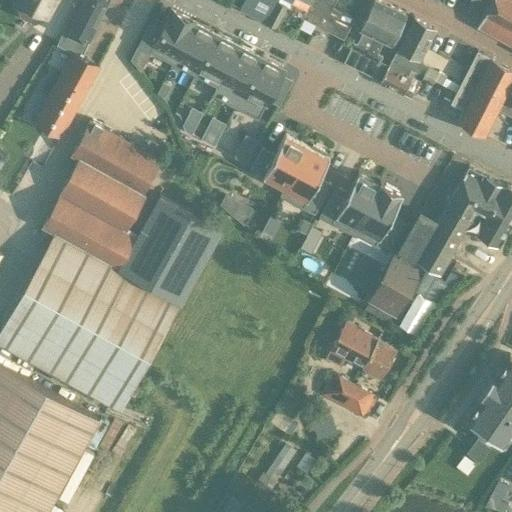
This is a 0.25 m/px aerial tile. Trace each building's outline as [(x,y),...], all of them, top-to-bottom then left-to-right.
[(47,16),(55,0),(18,0),(19,1),(17,5),(18,12),(35,21),(41,19),(44,14),(47,16)] [(79,0),(59,42),(74,49),(82,54),(88,40),(89,41),(108,0),(79,0)] [(264,21),(274,0),(243,0),(239,8),(264,21)] [(287,6),(276,0),(274,0),(264,21),(276,27),(287,6)] [(296,0),(291,11),(295,13),(303,17),(311,0),(296,0)] [(332,0),(311,0),(303,17),(343,37),(353,17),(330,6),(332,0)] [(377,53),(383,40),(390,44),(405,13),(378,0),(373,0),(359,29),(363,30),(357,43),(353,41),(343,62),(371,76),(382,55),(377,53)] [(511,0),(490,0),(477,25),(511,43),(511,0)] [(149,22),(137,44),(149,50),(149,51),(172,63),(194,22),(195,21),(194,20),(171,8),(161,28),(149,22)] [(397,47),(391,60),(410,70),(416,73),(423,60),(420,58),(436,29),(414,17),(398,48),(397,47)] [(194,22),(172,63),(195,74),(216,33),(194,22)] [(216,33),(195,74),(216,86),(217,86),(238,45),(216,33)] [(216,86),(212,94),(235,106),(261,57),(238,45),(217,86),(216,86)] [(34,119),(61,134),(100,64),(82,54),(74,49),(34,119)] [(455,121),(483,135),(499,105),(511,79),(511,68),(476,50),(468,66),(459,84),(455,91),(449,102),(462,109),(455,121)] [(261,57),(235,106),(258,118),(284,69),(261,57)] [(410,70),(391,60),(380,81),(409,96),(412,91),(418,81),(410,77),(407,75),(410,70)] [(438,73),(435,80),(455,91),(459,84),(438,73)] [(511,79),(499,105),(508,109),(506,112),(511,115),(511,79)] [(164,84),(159,95),(166,98),(172,88),(164,84)] [(0,325),(0,338),(122,407),(222,226),(161,191),(139,232),(127,225),(131,218),(140,222),(154,196),(142,190),(161,155),(91,116),(72,151),(79,155),(61,188),(62,189),(43,222),(55,228),(0,325)] [(186,117),(182,124),(185,130),(186,130),(192,133),(197,122),(191,120),(186,117)] [(220,134),(207,127),(201,138),(214,144),(220,134)] [(262,146),(250,168),(284,186),(285,186),(307,144),(285,132),(275,152),(262,146)] [(245,133),(233,155),(245,161),(257,139),(245,133)] [(284,186),(280,194),(280,195),(315,213),(331,182),(319,175),(329,156),(325,154),(327,151),(313,144),(312,146),(307,144),(285,186),(284,186)] [(0,180),(15,190),(33,161),(10,147),(0,163),(0,180)] [(436,221),(414,259),(423,264),(438,272),(469,217),(459,212),(463,205),(462,205),(464,201),(468,203),(474,190),(480,193),(482,190),(494,196),(500,184),(468,165),(436,221)] [(335,184),(319,214),(353,232),(380,182),(379,182),(358,171),(347,190),(335,184)] [(380,182),(353,232),(388,251),(404,220),(391,214),(403,192),(381,180),(380,179),(379,182),(380,182)] [(469,217),(479,223),(475,232),(498,243),(511,218),(511,185),(506,183),(500,184),(494,196),(482,190),(480,193),(474,190),(468,203),(464,201),(462,205),(463,205),(459,212),(469,217)] [(225,192),(220,203),(228,210),(229,208),(234,198),(235,197),(225,192)] [(433,219),(419,211),(398,249),(414,259),(436,221),(433,219)] [(307,233),(312,223),(303,218),(298,228),(307,233)] [(312,251),(322,231),(311,225),(301,246),(312,251)] [(398,249),(371,296),(397,311),(423,264),(414,259),(398,249)] [(413,332),(433,300),(418,291),(399,323),(413,332)] [(333,347),(363,364),(379,336),(349,319),(344,326),(341,324),(339,328),(342,330),(333,347)] [(379,336),(363,364),(367,366),(366,370),(377,376),(379,373),(381,374),(397,346),(379,336)] [(482,393),(466,417),(479,426),(477,428),(490,436),(491,435),(504,443),(511,431),(511,354),(510,353),(493,377),(492,375),(480,392),(482,393)] [(0,511),(46,511),(100,416),(0,360),(0,511)] [(322,393),(343,404),(354,382),(335,371),(322,393)] [(354,382),(343,404),(363,416),(376,393),(354,382)] [(277,410),(270,421),(286,431),(293,420),(277,410)] [(490,444),(478,435),(466,450),(478,460),(490,444)] [(294,449),(285,443),(261,479),(270,486),(294,449)] [(504,492),(508,485),(497,479),(494,486),(504,492)] [(230,496),(221,511),(222,511),(263,511),(256,507),(255,509),(243,501),(241,504),(230,496)]
